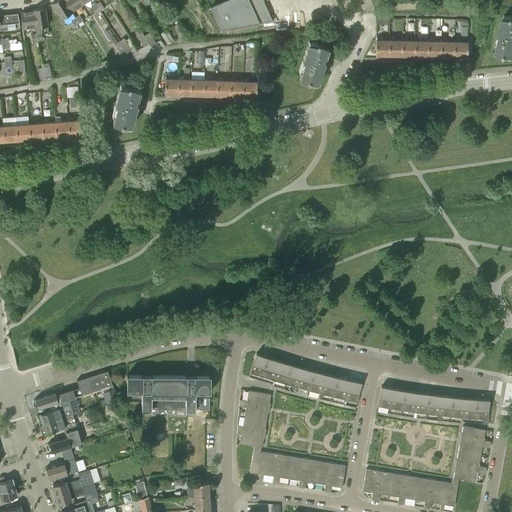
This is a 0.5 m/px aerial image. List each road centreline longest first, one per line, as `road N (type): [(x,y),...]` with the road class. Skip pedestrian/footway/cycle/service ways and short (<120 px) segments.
road 1 (residential): [(511,78),(424,88),(0,180)]
road 2 (residential): [(12,392),(161,341),(235,341)]
road 3 (residential): [(226,494),(222,426),(235,341)]
road 4 (residential): [(235,341),(378,363)]
road 5 (residential): [(347,501),(378,363)]
road 6 (residential): [(378,363),(509,389)]
road 7 (residential): [(485,511),(509,389)]
road 8 (residential): [(46,511),(12,392)]
road 9 (residential): [(347,501),(263,490),(226,494)]
